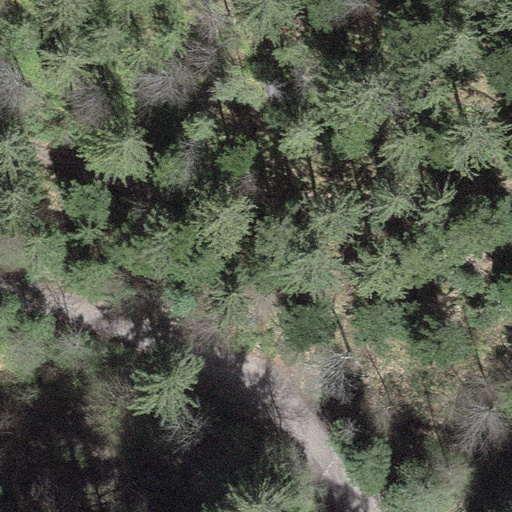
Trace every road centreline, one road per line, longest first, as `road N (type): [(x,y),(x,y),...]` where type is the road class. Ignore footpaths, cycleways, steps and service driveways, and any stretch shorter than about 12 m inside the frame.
road 1 (track): [(0,137),(127,187),(355,212),(511,196)]
road 2 (track): [(0,286),(240,369),(314,436),(373,511)]
